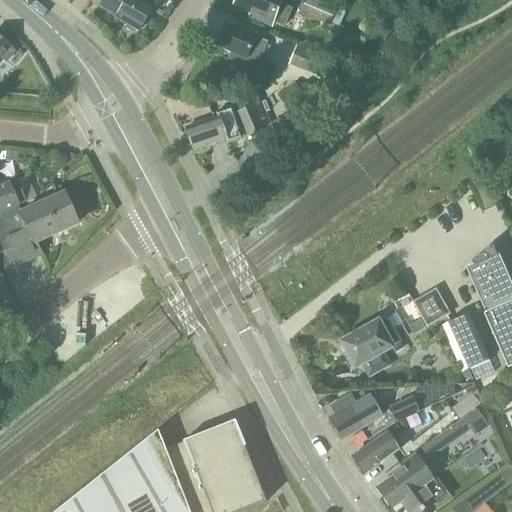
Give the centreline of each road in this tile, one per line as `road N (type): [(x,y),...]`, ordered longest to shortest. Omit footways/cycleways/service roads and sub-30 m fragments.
road 1 (tertiary): [(338,511),(123,97)]
road 2 (tertiary): [(159,219),(276,435),(336,511)]
road 3 (residential): [(0,345),(159,219)]
road 4 (tertiary): [(123,97),(76,41),(17,0)]
road 5 (tertiary): [(17,0),(102,111)]
road 6 (unclassified): [(123,97),(169,52),(195,0)]
road 7 (tertiary): [(102,111),(159,219)]
